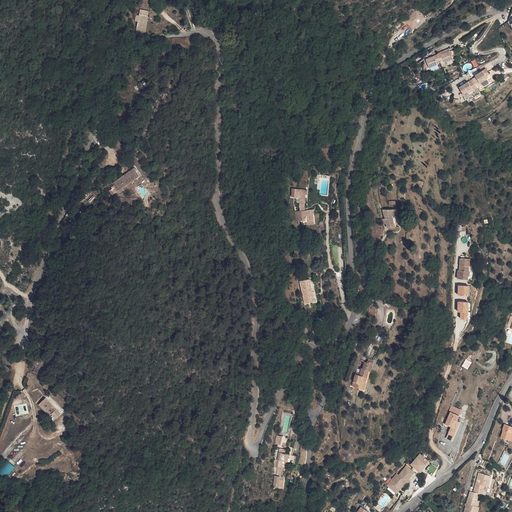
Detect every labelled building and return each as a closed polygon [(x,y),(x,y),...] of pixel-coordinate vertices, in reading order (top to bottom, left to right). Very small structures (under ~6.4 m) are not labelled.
[(117,0),(109,0),(108,9),(116,10),(117,0)] [(146,26),(149,10),(148,10),(149,5),(143,4),(142,9),(140,8),(140,9),(137,9),(136,14),(139,15),(136,24),(146,26)] [(417,9),(406,20),(414,28),(425,17),(417,9)] [(439,55),(440,59),(441,61),(445,59),(446,62),(454,58),(451,50),(439,55)] [(421,54),(416,58),(419,63),(425,59),(421,54)] [(437,61),(440,59),(439,55),(438,54),(427,59),(430,67),(438,64),(437,61)] [(490,74),(487,69),(475,75),(477,78),(480,83),(488,79),(487,76),(490,74)] [(474,80),(471,82),(472,82),(470,84),(472,88),(473,90),(479,87),(474,80)] [(469,82),(468,81),(459,87),(463,93),(467,91),(472,88),(470,84),(469,82)] [(136,165),(126,172),(114,181),(115,183),(116,184),(119,189),(132,180),(142,173),(136,165)] [(108,187),(115,183),(114,181),(112,178),(105,182),(108,187)] [(119,189),(116,184),(113,186),(114,187),(110,190),(113,193),(119,189)] [(306,189),(294,188),(294,196),(298,197),(298,193),(302,194),(302,197),(301,201),(306,202),(308,194),(305,193),(306,189)] [(312,214),(312,209),(295,211),(297,221),(300,221),(300,218),(305,217),(305,216),(308,216),(308,222),(315,222),(314,214),(312,214)] [(399,209),(383,209),(389,228),(403,228),(403,213),(399,213),(399,209)] [(471,258),(460,257),(460,265),(462,265),(462,270),(460,270),(459,270),(458,278),(471,279),(471,271),(468,270),(469,266),(470,266),(471,258)] [(315,300),(310,278),(301,280),(305,302),(315,300)] [(458,294),(470,294),(470,284),(458,284),(458,294)] [(461,311),(461,318),(470,318),(469,300),(458,301),(458,311),(461,311)] [(376,360),(369,358),(368,361),(366,361),(364,368),(362,367),(360,375),(357,374),(353,385),(367,390),(368,385),(367,384),(371,369),(373,370),(376,360)] [(463,366),(469,369),(472,361),(466,358),(463,366)] [(61,408),(47,392),(40,398),(51,409),(52,409),(56,413),(61,408)] [(449,432),(452,433),(459,414),(451,411),(445,425),(450,427),(449,432)] [(459,414),(452,433),(457,435),(461,426),(459,425),(461,421),(458,420),(460,414),(459,414)] [(511,431),(511,424),(505,422),(503,429),(504,429),(502,437),(510,439),(511,433),(511,431)] [(281,447),(278,468),(275,486),(284,487),(285,477),(281,476),(284,461),(287,461),(289,462),(290,454),(285,453),(285,448),(281,447)] [(412,463),(420,471),(429,460),(421,453),(412,463)] [(9,460),(0,469),(0,471),(6,478),(16,467),(9,460)] [(420,471),(421,472),(430,461),(429,460),(420,471)] [(433,462),(426,471),(431,475),(438,466),(433,462)] [(399,474),(393,480),(392,479),(389,482),(396,488),(399,485),(401,485),(407,478),(409,480),(415,473),(407,466),(399,474)] [(464,485),(467,487),(472,489),(474,486),(476,481),(479,482),(481,483),(485,473),(473,468),(464,485)] [(396,488),(389,482),(388,484),(397,492),(406,481),(407,482),(409,480),(407,478),(401,485),(399,485),(396,488)] [(467,487),(464,485),(461,484),(450,504),(462,509),(467,500),(465,499),(462,497),(465,492),(467,487)] [(470,490),(463,511),(478,511),(482,500),(478,499),(479,493),(470,490)]
